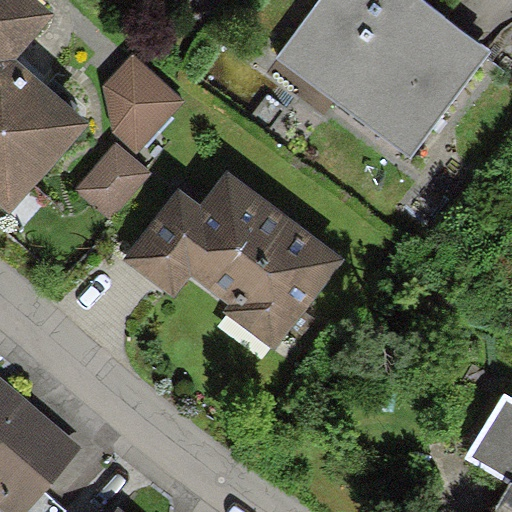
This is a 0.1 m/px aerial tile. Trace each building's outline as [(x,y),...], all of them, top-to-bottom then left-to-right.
[(0,0),(0,186),(63,115),(0,59),(0,39),(31,4),(25,0),(0,0)] [(306,0),(268,52),(398,148),(477,41),(420,0),(306,0)] [(85,105),(130,144),(169,100),(124,61),(85,105)] [(109,148),(72,191),(99,214),(136,172),(109,148)] [(260,326),(318,255),(214,171),(186,205),(169,191),(121,250),(160,281),(177,260),(260,326)] [(511,511),(511,395),(493,385),(456,450),(511,482),(511,498),(503,511),(511,511)] [(0,502),(2,505),(60,443),(0,386),(0,502)] [(118,511),(107,503),(99,511),(118,511)]
